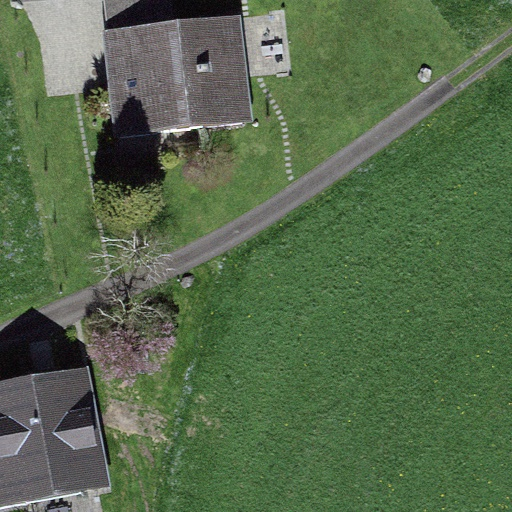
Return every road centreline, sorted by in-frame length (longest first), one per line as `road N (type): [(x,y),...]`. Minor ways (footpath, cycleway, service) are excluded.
road 1 (track): [(224,245),(511,32)]
road 2 (track): [(224,245),(0,342)]
